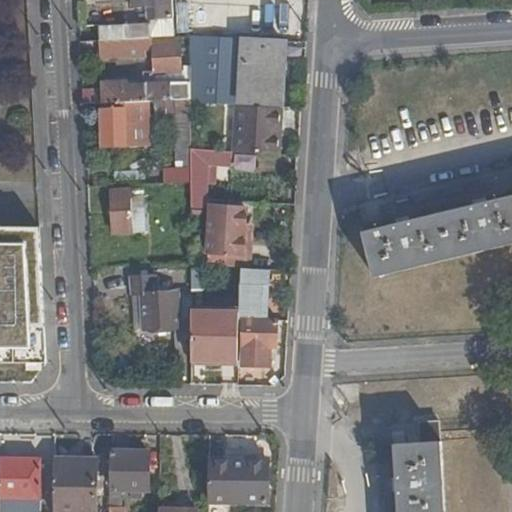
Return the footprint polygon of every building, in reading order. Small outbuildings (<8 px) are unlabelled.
[(134,12),(149,11),(150,23),(175,21),(174,0),(96,0),(97,4),(133,2),(134,12)] [(121,83),(103,84),(103,91),(104,105),(151,103),(156,103),(176,102),(190,102),(190,90),(190,75),(180,76),(179,40),(153,40),(155,75),(155,86),(145,86),(121,87),(121,83)] [(142,50),(149,49),(149,41),(100,42),(102,57),(120,56),(119,52),(131,51),(142,50)] [(239,42),(219,41),(217,91),(217,108),(237,109),(237,105),(239,42)] [(279,45),(239,42),(237,105),(279,107),(283,45),(279,45)] [(155,86),(155,75),(144,76),(145,86),(155,86)] [(217,91),(190,90),(190,102),(191,107),(217,108),(217,91)] [(103,91),(82,92),(83,105),(102,105),(104,105),(103,91)] [(156,120),(176,120),(176,102),(156,103),(156,120)] [(190,102),(176,102),(176,120),(175,171),(190,171),(190,151),(191,107),(190,102)] [(104,147),(151,147),(151,103),(104,105),(102,105),(104,147)] [(285,112),(239,109),(235,154),(283,157),(285,112)] [(231,154),(190,151),(190,171),(191,186),(190,207),(202,208),(205,167),(230,168),(231,154)] [(175,171),(163,171),(163,187),(180,186),(191,186),(190,171),(175,171)] [(180,224),(191,224),(190,207),(191,186),(180,186),(180,224)] [(131,192),(112,192),(113,236),(142,235),(141,212),(131,213),(131,192)] [(511,197),(364,234),(375,277),(511,243),(511,197)] [(213,208),(210,253),(190,252),(191,267),(206,268),(207,261),(243,264),(247,217),(231,216),(231,209),(213,208)] [(0,372),(55,373),(56,230),(0,229),(0,372)] [(239,273),(212,272),(211,285),(238,286),(239,273)] [(131,296),(140,296),(142,331),(173,330),(177,330),(177,294),(167,295),(167,289),(153,289),(152,278),(150,279),(131,280),(131,296)] [(264,287),(241,287),(240,312),(239,332),(243,332),(243,323),(263,324),(264,287)] [(177,330),(173,330),(175,354),(191,354),(191,311),(191,294),(177,294),(177,330)] [(140,296),(131,296),(133,331),(142,331),(140,296)] [(240,312),(191,311),(191,354),(191,365),(205,364),(205,371),(238,370),(239,338),(239,332),(240,312)] [(269,351),(277,351),(277,324),(270,324),(263,324),(243,323),(243,332),(239,332),(239,338),(243,338),(242,370),(269,371),(269,351)] [(443,511),(440,442),(439,422),(419,424),(419,425),(420,444),(396,445),(398,479),(398,484),(400,511),(443,511)] [(112,450),(112,493),(108,493),(107,511),(119,511),(120,493),(130,493),(142,493),(145,493),(146,456),(127,455),(127,449),(112,450)] [(0,461),(0,500),(40,501),(40,461),(0,461)] [(93,511),(94,464),(54,463),(53,511),(93,511)] [(266,465),(208,464),(208,504),(266,504),(266,465)]
